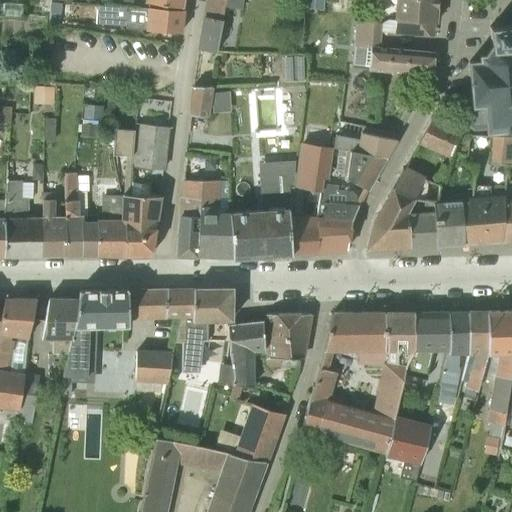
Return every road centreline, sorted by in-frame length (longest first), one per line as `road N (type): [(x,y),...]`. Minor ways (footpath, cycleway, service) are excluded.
road 1 (residential): [(456,0),(443,72),(360,218),(358,277)]
road 2 (residential): [(159,274),(196,0)]
road 3 (residential): [(255,511),(322,279)]
road 4 (residential): [(159,274),(322,279)]
road 5 (residential): [(0,274),(159,274)]
road 6 (residential): [(358,277),(511,271)]
